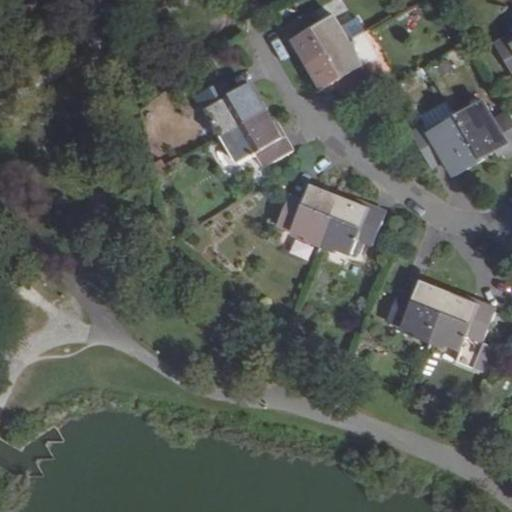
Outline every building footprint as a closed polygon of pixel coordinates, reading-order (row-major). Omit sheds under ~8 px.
[(314,14),(286,30),(294,44),(298,42),(312,66),(353,42),(338,17),(322,27),(314,14)] [(511,38),(499,45),(511,68),(511,38)] [(375,80),(353,42),(312,66),(327,91),(340,83),(348,96),(375,80)] [(451,74),(465,60),(455,50),(441,65),(451,74)] [(237,95),(229,81),(202,97),(209,110),(211,109),(228,137),(270,113),(254,85),(237,95)] [(461,118),(485,160),(511,145),(511,146),(511,115),(511,113),(497,121),(487,103),(461,118)] [(261,154),(270,168),(296,152),(288,136),(284,138),(270,113),(228,137),(243,164),(261,154)] [(429,126),(415,134),(436,169),(449,161),(458,177),(485,160),(461,118),(434,134),(429,126)] [(282,227),(326,245),(344,200),(314,187),(308,202),(294,196),(282,227)] [(344,200),(326,245),(355,256),(361,241),(377,247),(389,217),(344,200)] [(392,322),(436,340),(454,295),(425,283),(418,298),(404,292),(392,322)] [(454,295),(436,340),(466,352),(462,363),(487,372),(497,347),(487,343),(499,313),(454,295)]
